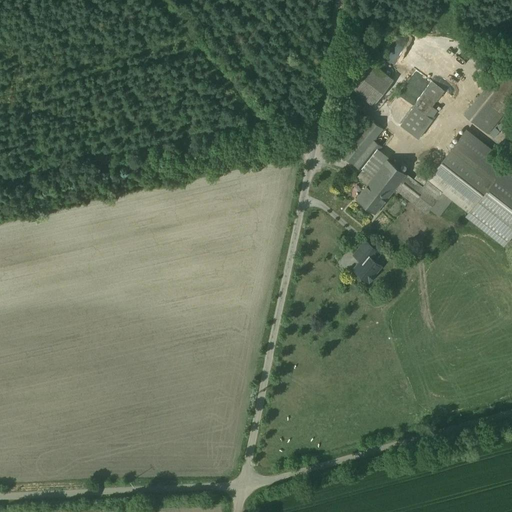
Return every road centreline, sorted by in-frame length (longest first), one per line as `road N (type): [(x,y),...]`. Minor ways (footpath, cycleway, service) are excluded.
road 1 (residential): [(338,0),(245,484)]
road 2 (residential): [(511,412),(245,484)]
road 3 (residential): [(245,484),(0,495)]
